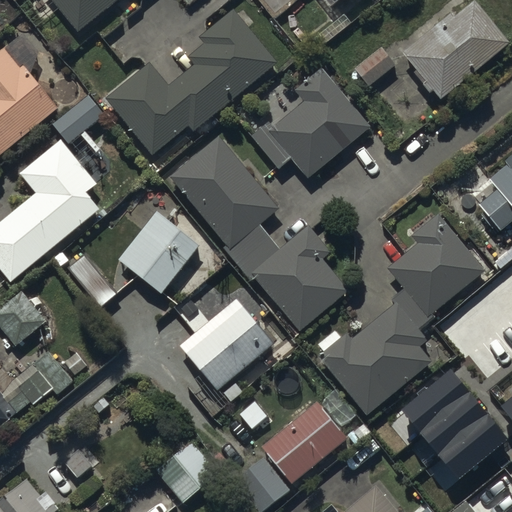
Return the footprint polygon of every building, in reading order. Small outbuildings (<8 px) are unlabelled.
[(48,0),(81,39),(127,0),(137,0),(142,5),(148,0),(48,0)] [(454,20),(405,61),(428,89),(425,92),(432,100),(435,97),(444,108),(511,51),(477,9),(458,24),(454,20)] [(195,140),(279,68),(233,15),(201,42),(207,49),(189,64),(195,72),(171,92),(152,70),(108,107),(156,163),(190,134),(195,140)] [(383,53),(357,75),(370,91),(396,68),(383,53)] [(0,163),(60,114),(25,72),(22,74),(6,55),(0,60),(0,163)] [(271,126),(252,141),(281,175),(293,165),(311,186),(373,134),(322,75),(296,97),(306,109),(277,133),(271,126)] [(90,100),(55,130),(72,151),(107,121),(90,100)] [(220,143),(172,184),(231,254),(227,257),(254,289),(258,286),(301,337),(349,296),(324,266),(334,257),(311,230),(282,255),(261,231),(281,215),(220,143)] [(99,190),(62,146),(22,180),(38,199),(0,230),(0,274),(14,291),(102,216),(88,200),(99,190)] [(508,172),(490,187),(499,197),(480,213),(501,239),(511,229),(511,163),(505,169),(508,172)] [(483,272),(438,217),(410,239),(416,247),(387,270),(405,293),(392,303),(396,307),(352,343),(347,336),(342,340),(335,332),(318,347),(324,355),(317,361),(363,418),(431,364),(417,347),(425,341),(417,331),(431,320),(428,317),(483,272)] [(156,218),(119,265),(165,300),(201,254),(156,218)] [(88,257),(69,271),(99,312),(119,297),(88,257)] [(486,291),(503,311),(511,302),(511,271),(511,270),(486,291)] [(511,326),(484,294),(451,323),(478,354),(511,326)] [(21,296),(0,313),(0,332),(17,353),(47,328),(21,296)] [(196,306),(181,318),(196,337),(211,326),(196,306)] [(238,306),(182,353),(204,379),(187,392),(211,421),(228,407),(220,396),(275,351),(238,306)] [(0,438),(34,411),(36,413),(55,399),(57,402),(74,388),(51,359),(2,398),(0,395),(0,438)] [(457,382),(407,422),(425,445),(475,404),(457,382)] [(475,404),(425,445),(443,467),(493,427),(475,404)] [(319,405),(264,449),(294,485),(348,441),(319,405)] [(493,427),(443,467),(461,489),(511,449),(493,427)] [(153,469),(160,477),(158,478),(184,511),(222,482),(195,448),(193,450),(187,442),(153,469)] [(271,511),(291,495),(265,464),(235,488),(254,511),(271,511)] [(41,499),(27,482),(0,504),(0,511),(57,511),(44,497),(41,499)] [(389,511),(375,495),(355,511),(389,511)]
